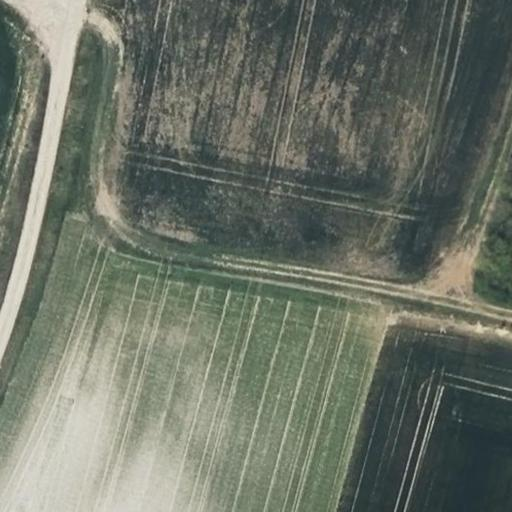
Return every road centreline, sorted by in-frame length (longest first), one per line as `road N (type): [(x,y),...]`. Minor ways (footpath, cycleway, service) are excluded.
road 1 (track): [(67,11),(100,40),(93,156),(104,208),(139,249),(511,323)]
road 2 (track): [(70,0),(26,267),(0,338)]
road 3 (track): [(511,96),(441,307)]
